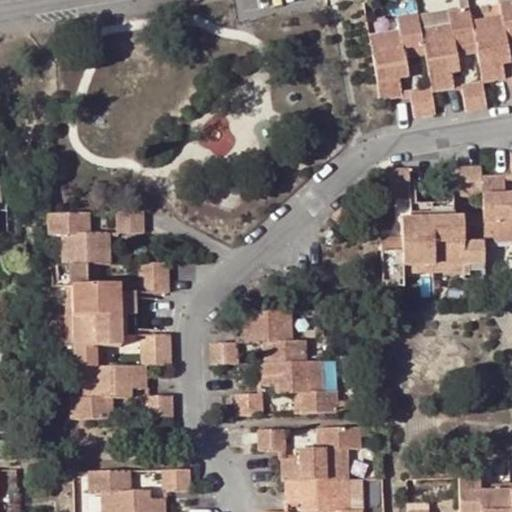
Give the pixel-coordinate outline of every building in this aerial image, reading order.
[(204,0),(172,6),(173,11),(205,5),(204,0)] [(281,0),(247,0),(251,24),(284,18),(281,0)] [(511,1),(498,4),(501,16),(470,22),(468,10),(448,12),(450,25),(425,30),(420,30),(418,15),(396,18),(398,31),(368,36),(378,101),(402,97),(400,81),(408,79),(405,59),(404,53),(423,50),(424,56),(429,88),(409,92),(410,95),(414,117),(433,114),(430,92),(454,88),(453,74),(460,73),(457,56),(456,47),(474,44),(475,53),(481,83),(504,79),(502,65),(511,64),(508,45),(507,39),(511,37),(511,1)] [(205,5),(173,11),(177,37),(209,31),(205,5)] [(284,18),(251,24),(252,28),(285,23),(284,18)] [(209,31),(177,37),(178,42),(210,36),(209,31)] [(456,47),(457,56),(475,53),(474,44),(456,47)] [(404,53),(405,59),(424,56),(423,50),(404,53)] [(465,112),(485,108),(481,83),(461,87),(465,112)] [(451,167),(451,175),(452,198),(481,198),(483,237),(483,243),(511,242),(511,192),(505,193),(503,176),(481,177),(481,166),(451,167)] [(408,169),(379,170),(379,201),(409,200),(408,176),(408,169)] [(348,203),(331,219),(339,226),(356,211),(348,203)] [(446,203),(414,204),(404,205),(405,221),(399,221),(400,239),(400,246),(380,247),(381,282),(402,282),(401,273),(401,267),(462,266),(462,272),(462,279),(485,279),(483,245),(463,245),(462,238),(461,219),(456,219),(454,203),(446,203)] [(142,212),(116,212),(117,234),(143,233),(142,212)] [(69,398),(70,420),(106,419),(105,398),(111,399),(130,399),(129,389),(146,389),(146,366),(170,366),(170,336),(162,336),(140,336),(141,366),(100,367),(94,368),(93,347),(100,347),(120,347),(120,342),(135,341),(134,331),(133,299),(132,290),(119,290),(118,285),(99,285),(93,285),(92,265),(98,265),(110,265),(109,234),(109,233),(89,234),(83,234),(82,213),(48,215),(49,237),(62,236),(63,266),(57,266),(57,286),(63,286),(70,286),(71,347),(65,347),(58,347),(59,369),(81,368),(83,398),(69,398)] [(140,293),(160,292),(169,292),(168,263),(139,264),(140,293)] [(63,286),(65,347),(71,347),(70,286),(63,286)] [(242,312),(243,342),(244,345),(264,344),(269,344),(270,364),(264,363),(257,364),(258,387),(275,386),(276,394),(295,394),(300,394),(301,414),(337,413),(334,360),(333,360),(306,362),(305,341),(292,341),(291,310),(242,312)] [(237,342),(210,344),(211,365),(238,364),(237,342)] [(262,394),(258,394),(234,394),(235,416),(263,415),(262,394)] [(172,395),(147,396),(144,397),(144,418),(172,418),(172,395)] [(284,482),(284,504),(300,505),(300,511),(361,511),(362,510),(348,511),(345,450),(359,449),(358,427),(322,428),(323,449),(318,449),(298,450),(299,459),(280,459),(281,482),(284,482)] [(258,452),(280,451),(285,451),(284,430),(257,430),(258,452)] [(163,492),(165,492),(190,491),(189,470),(162,471),(163,492)] [(165,511),(165,500),(149,500),(149,492),(130,492),(125,492),(124,472),(87,473),(87,495),(101,495),(101,511),(165,511)] [(479,485),(479,477),(458,478),(459,511),(511,511),(511,490),(480,491),(479,485)]
